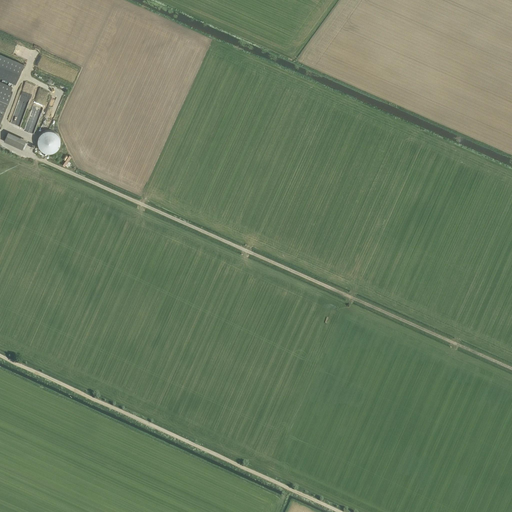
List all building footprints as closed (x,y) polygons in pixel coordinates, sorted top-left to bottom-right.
[(24,64),(0,53),(0,76),(15,83),(24,64)] [(0,122),(3,115),(5,110),(13,92),(11,91),(13,86),(0,80),(0,122)] [(38,139),(38,141),(38,143),(39,145),(39,147),(40,148),(41,149),(42,150),(43,151),(45,152),(47,152),(49,152),(50,152),(52,152),(54,151),(56,150),(57,149),(58,148),(59,146),(60,144),(60,143),(60,141),(60,139),(60,137),(59,135),(58,134),(57,133),(56,132),(54,131),(53,131),(51,130),(49,130),(47,130),(45,131),(43,131),(43,132),(41,133),(40,134),(39,135),(39,137),(38,139)] [(4,141),(22,149),(26,139),(8,131),(4,141)] [(66,167),(71,156),(69,155),(63,166),(66,167)]
